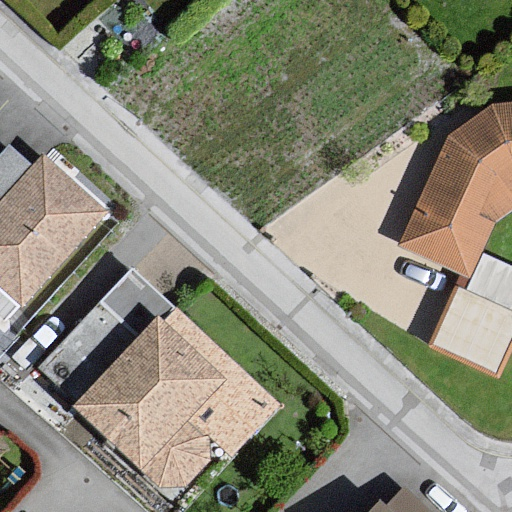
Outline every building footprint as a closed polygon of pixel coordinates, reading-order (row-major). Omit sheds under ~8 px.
[(511,99),(491,101),(446,136),(395,246),(469,280),(483,249),(496,221),(511,210),(511,99)] [(46,162),(0,213),(0,288),(27,315),(116,217),(46,162)] [(511,350),(511,262),(483,249),(469,280),(468,293),(450,285),(425,341),(500,376),(511,350)] [(238,391),(164,328),(84,413),(173,502),(218,457),(207,432),(238,391)] [(428,511),(406,490),(385,511),(428,511)]
